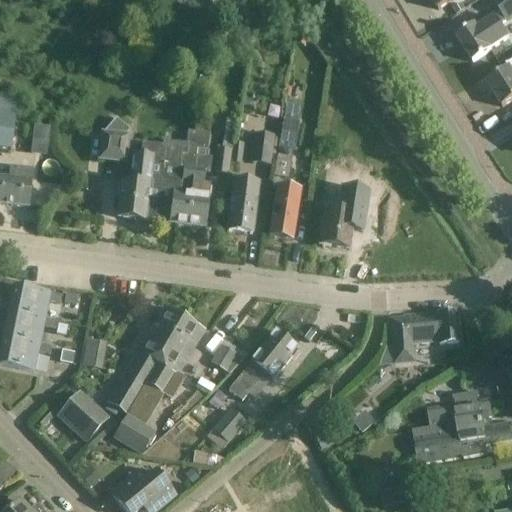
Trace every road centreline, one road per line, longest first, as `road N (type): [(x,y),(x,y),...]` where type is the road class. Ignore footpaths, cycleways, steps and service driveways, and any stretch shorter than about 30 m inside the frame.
road 1 (residential): [(511,285),(378,302),(0,250)]
road 2 (tertiary): [(497,206),(370,0)]
road 3 (residential): [(90,511),(0,422)]
